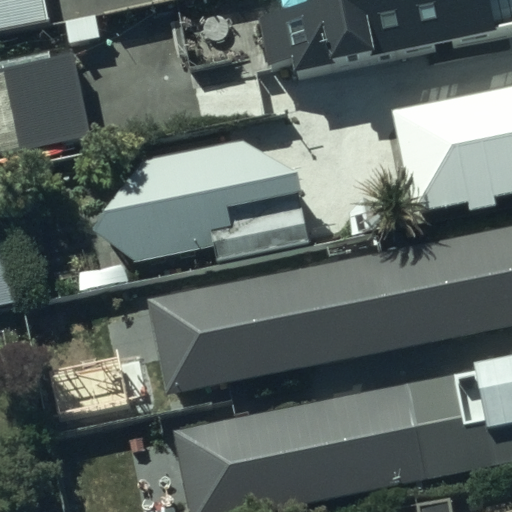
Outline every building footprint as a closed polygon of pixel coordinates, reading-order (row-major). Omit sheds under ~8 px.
[(0,0),(0,35),(51,26),(45,0),(0,0)] [(511,36),(511,0),(312,0),(316,15),(259,26),(268,74),(292,70),(295,83),(497,43),(496,39),(511,36)] [(237,8),(179,19),(189,74),(247,63),(237,8)] [(73,60),(0,76),(0,160),(20,156),(24,170),(73,158),(70,145),(91,140),(73,60)] [(511,95),(393,118),(411,220),(468,210),(470,218),(497,213),(495,202),(511,198),(511,95)] [(344,116),(264,127),(268,158),(348,148),(344,116)] [(242,146),(143,167),(92,240),(134,268),(214,252),(216,266),(308,248),(298,201),(303,200),(299,183),(242,146)] [(146,306),(166,403),(511,331),(511,229),(282,276),(287,302),(235,313),(230,289),(146,306)] [(0,312),(14,310),(0,235),(0,312)] [(511,370),(172,437),(186,511),(294,511),(511,469),(511,370)] [(454,511),(453,503),(417,509),(417,511),(454,511)]
